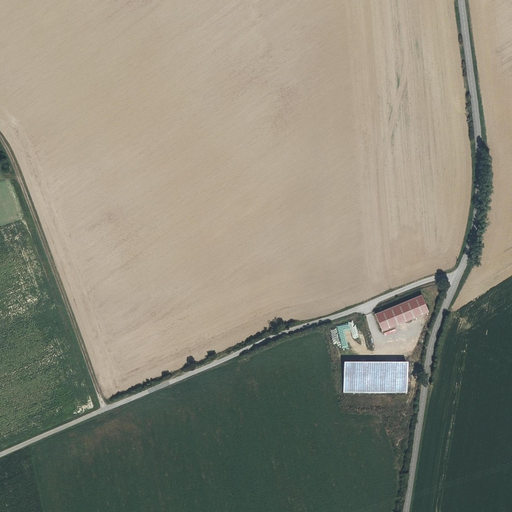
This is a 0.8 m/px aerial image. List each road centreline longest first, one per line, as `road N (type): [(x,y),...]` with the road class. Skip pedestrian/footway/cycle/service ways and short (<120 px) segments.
road 1 (unclassified): [(0,454),(283,331),(456,275)]
road 2 (track): [(0,138),(104,408)]
road 3 (unclassified): [(456,275),(469,242),(478,168),(459,0)]
road 4 (unclassified): [(404,511),(426,359),(456,275)]
